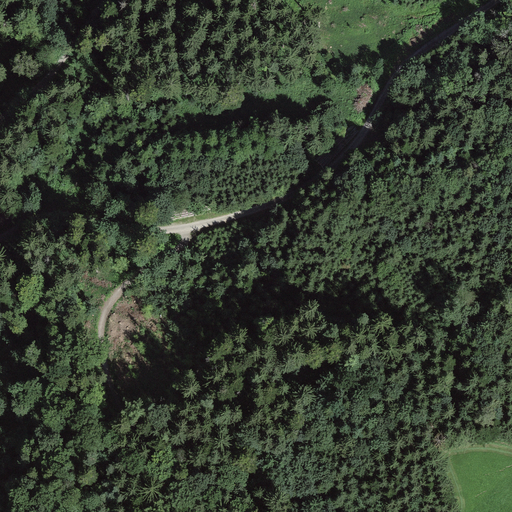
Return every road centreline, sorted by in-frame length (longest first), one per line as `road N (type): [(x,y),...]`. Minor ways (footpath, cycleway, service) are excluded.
road 1 (track): [(305,396),(182,434),(136,407),(115,368),(122,293),(194,229)]
road 2 (track): [(194,229),(261,210),(328,172),(346,155),(385,82),(491,0)]
road 3 (track): [(0,239),(51,213),(136,230),(194,229)]
road 4 (track): [(101,0),(45,81),(0,117)]
